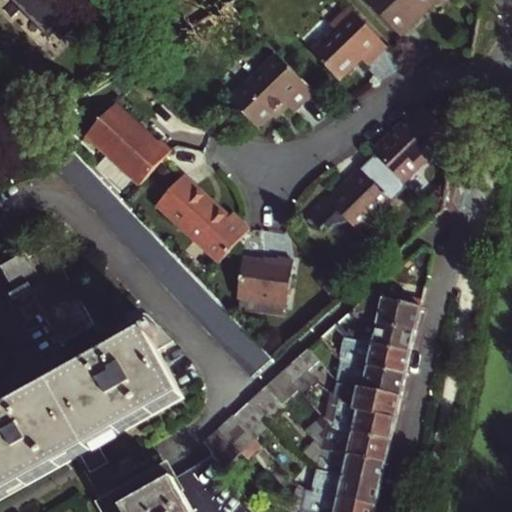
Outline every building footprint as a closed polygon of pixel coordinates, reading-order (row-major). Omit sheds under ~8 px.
[(24,0),(65,38),(97,5),(91,0),(24,0)] [(412,26),(410,24),(434,0),(437,0),(438,1),(442,4),(446,0),(362,0),(399,38),(412,26)] [(434,0),(410,24),(412,26),(438,1),(437,0),(434,0)] [(366,68),(387,48),(350,9),(329,29),(334,34),(311,55),(339,83),(360,62),(366,68)] [(293,116),(314,96),(277,58),(230,103),(257,131),(271,119),(284,106),(289,111),(293,116)] [(36,96),(27,101),(18,81),(10,83),(21,106),(28,103),(28,107),(31,115),(40,119),(48,113),(49,106),(45,99),(36,96)] [(88,134),(139,187),(174,153),(163,141),(160,144),(121,103),(88,134)] [(271,119),(276,124),(289,111),(284,106),(271,119)] [(372,154),(402,186),(438,151),(437,150),(450,138),(424,111),(411,123),(409,120),(372,154)] [(255,380),(274,363),(199,285),(121,204),(66,148),(44,160),(255,380)] [(377,227),(396,209),(360,171),(345,185),(346,191),(331,205),(327,202),(330,199),(325,195),(305,214),(317,226),(345,220),(355,231),(368,219),(372,222),(377,227)] [(231,218),(227,222),(185,178),(156,206),(216,268),(248,236),(231,218)] [(327,202),(331,205),(346,191),(345,185),(330,199),(327,202)] [(355,231),(359,235),(372,222),(368,219),(355,231)] [(59,347),(96,327),(51,246),(30,258),(28,253),(2,266),(22,302),(32,297),(59,347)] [(239,299),(289,306),(294,261),(278,259),(277,265),(244,260),(239,299)] [(386,302),(389,303),(391,292),(383,284),(374,292),(386,302)] [(352,319),(417,332),(422,310),(400,305),(389,303),(386,302),(374,292),(354,311),(352,319)] [(389,303),(400,305),(403,294),(391,292),(389,303)] [(347,339),(412,354),(417,332),(352,319),(354,311),(336,326),(347,339)] [(92,451),(98,448),(185,398),(159,352),(174,343),(158,325),(59,381),(54,384),(36,394),(32,396),(0,413),(0,503),(70,463),(75,461),(92,451)] [(346,362),(407,375),(412,354),(347,339),(336,326),(322,339),(340,361),(346,362)] [(0,367),(10,361),(0,343),(0,367)] [(305,397),(317,385),(308,373),(321,362),(310,350),(284,373),(300,391),(305,397)] [(341,386),(402,399),(407,375),(346,362),(341,385),(341,386)] [(284,406),(300,391),(284,373),(268,388),(284,406)] [(33,389),(36,394),(54,384),(52,379),(33,389)] [(305,397),(315,409),(330,394),(317,385),(305,397)] [(356,413),(397,421),(402,399),(341,386),(338,399),(356,413)] [(284,407),(284,406),(268,388),(264,391),(252,401),(269,421),(284,407)] [(333,429),(393,442),(397,421),(356,413),(338,399),(331,394),(325,420),(328,424),(333,429)] [(273,426),(269,421),(252,401),(234,416),(256,441),(273,426)] [(241,453),(256,441),(234,416),(219,429),(241,453)] [(322,451),(388,465),(393,442),(333,429),(328,424),(312,439),(322,451)] [(229,465),(241,453),(219,429),(206,440),(229,465)] [(87,477),(102,469),(92,451),(75,461),(82,474),(85,478),(87,477)] [(318,471),(383,485),(388,465),(322,451),(318,471)] [(122,511),(120,508),(131,502),(127,495),(160,476),(164,483),(174,477),(183,493),(186,491),(179,480),(169,461),(100,499),(97,501),(102,511),(122,511)] [(122,486),(143,475),(138,465),(109,481),(113,488),(121,484),(122,486)] [(378,508),(383,485),(318,471),(312,494),(378,508)] [(193,511),(186,498),(183,493),(174,477),(164,483),(160,476),(127,495),(131,502),(120,508),(122,511),(193,511)] [(377,511),(378,508),(312,494),(308,492),(303,511),(304,511),(377,511)]
